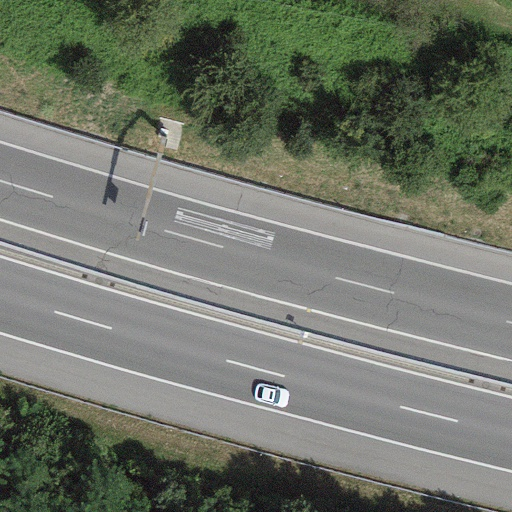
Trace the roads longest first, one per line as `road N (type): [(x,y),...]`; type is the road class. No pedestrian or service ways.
road 1 (motorway): [(511,322),(0,179)]
road 2 (motorway): [(0,299),(511,438)]
